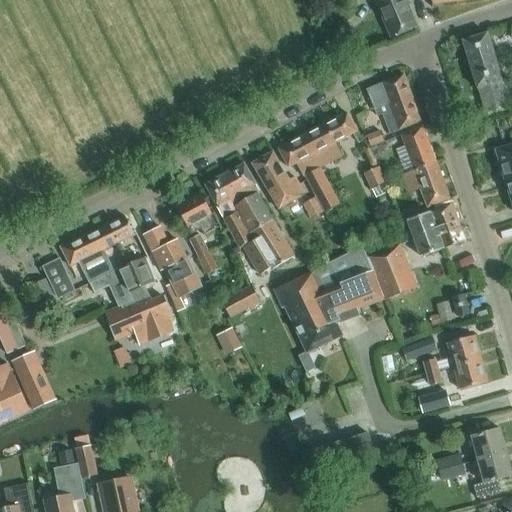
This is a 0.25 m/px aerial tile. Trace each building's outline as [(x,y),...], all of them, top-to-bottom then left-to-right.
[(377,0),(392,37),(416,27),(405,0),(377,0)] [(502,81),(487,33),(463,41),(477,88),(478,88),(485,111),(508,104),(501,81),(502,81)] [(367,89),(374,109),(379,107),(390,134),(421,121),(404,74),(367,89)] [(347,113),(279,149),(289,168),(296,164),(298,163),(305,175),(319,167),(342,155),(336,143),(357,132),(347,113)] [(401,134),(414,170),(414,171),(436,162),(423,126),(401,134)] [(383,140),(379,130),(366,135),(370,145),(383,140)] [(507,187),(511,185),(511,144),(495,150),(507,187)] [(290,180),(273,152),(252,164),(279,210),(305,195),(295,177),(290,180)] [(414,171),(414,170),(401,175),(408,193),(420,189),(428,207),(450,199),(436,162),(414,171)] [(224,219),(237,212),(234,207),(257,193),(259,192),(244,164),(206,185),(224,219)] [(385,182),(379,166),(364,173),(370,188),(385,182)] [(338,204),(318,168),(305,175),(325,212),(338,204)] [(234,207),(249,231),(273,220),(257,193),(234,207)] [(211,214),(201,195),(178,207),(186,223),(185,224),(189,233),(201,228),(204,233),(217,226),(211,215),(211,214)] [(322,212),(314,196),(303,202),(312,217),(322,212)] [(466,241),(452,204),(422,215),(418,204),(400,210),(404,222),(408,220),(422,257),(466,241)] [(240,248),(253,241),(237,212),(224,219),(240,248)] [(126,216),(82,238),(61,248),(70,265),(79,261),(88,281),(114,269),(104,250),(135,235),(126,216)] [(273,220),(249,231),(255,241),(244,247),(259,273),(271,266),(273,269),(295,256),(273,220)] [(172,283),(167,285),(178,311),(185,308),(180,297),(202,287),(187,258),(178,241),(170,246),(161,227),(144,236),(161,272),(165,270),(172,283)] [(189,239),(198,258),(209,252),(199,233),(189,239)] [(385,299),(417,287),(401,245),(369,257),(385,299)] [(314,271),(331,312),(337,324),(364,313),(362,308),(384,300),(364,246),(314,271)] [(209,252),(198,258),(206,274),(217,268),(209,252)] [(155,282),(145,259),(119,269),(119,270),(91,283),(95,292),(109,286),(119,307),(149,295),(145,286),(155,282)] [(275,290),(283,308),(286,307),(307,353),(343,336),(337,324),(331,312),(314,271),(275,290)] [(56,300),(45,278),(30,285),(40,308),(56,300)] [(69,278),(52,286),(57,298),(75,290),(69,278)] [(249,284),(223,299),(232,315),(258,301),(249,284)] [(25,344),(3,295),(0,295),(0,311),(16,348),(25,344)] [(116,340),(135,333),(140,344),(174,332),(169,319),(172,318),(163,296),(151,301),(149,295),(119,307),(106,313),(116,340)] [(468,313),(464,295),(453,298),(458,316),(468,313)] [(451,301),(437,304),(441,322),(455,319),(451,301)] [(241,346),(231,327),(216,334),(226,354),(241,346)] [(454,367),(481,359),(475,336),(447,343),(454,367)] [(433,339),(406,351),(410,361),(438,350),(433,339)] [(55,398),(33,351),(11,361),(32,409),(55,398)] [(426,374),(439,370),(436,357),(422,361),(426,374)] [(488,382),(481,359),(454,367),(460,390),(488,382)] [(0,424),(30,411),(12,371),(11,372),(8,363),(0,366),(0,424)] [(426,374),(429,384),(442,381),(439,370),(426,374)] [(446,404),(443,392),(420,398),(423,410),(446,404)] [(478,460),(507,452),(500,429),(472,437),(478,460)] [(373,448),(368,433),(329,445),(334,460),(373,448)] [(89,435),(75,438),(77,448),(91,445),(89,435)] [(97,473),(91,445),(77,448),(75,448),(82,477),(97,473)] [(73,461),(71,449),(59,451),(61,463),(73,461)] [(511,475),(511,471),(507,452),(478,460),(484,483),(474,486),(477,498),(501,492),(498,480),(511,475)] [(464,473),(459,454),(436,461),(439,469),(412,477),(414,486),(441,479),(464,473)] [(54,468),(60,497),(44,500),(46,511),(73,511),(71,500),(85,497),(78,463),(54,468)] [(138,511),(131,479),(100,486),(105,511),(138,511)] [(0,511),(27,511),(34,510),(29,484),(4,489),(8,508),(0,509),(0,511)]
